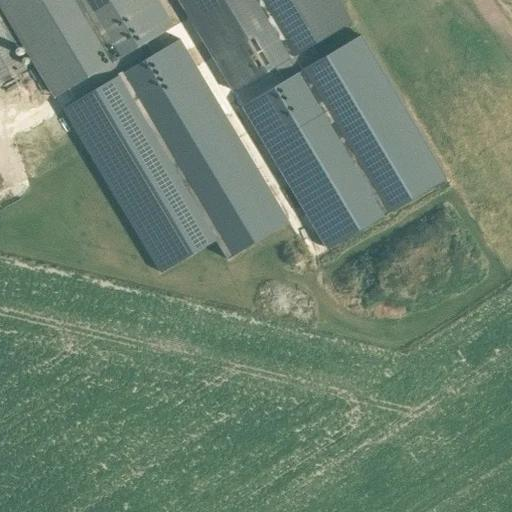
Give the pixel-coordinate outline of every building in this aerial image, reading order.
[(157,0),(0,0),(58,95),(70,88),(147,43),(173,27),(157,0)] [(341,0),(181,0),(235,91),(277,66),(313,44),(353,20),(341,0)] [(0,83),(27,68),(0,22),(0,83)] [(286,81),(244,106),(329,249),(448,178),(362,35),(322,59),(313,44),(277,66),(286,81)] [(79,104),(66,111),(162,271),(216,238),(228,258),(287,222),(181,43),(156,58),(147,43),(70,88),(79,104)]
